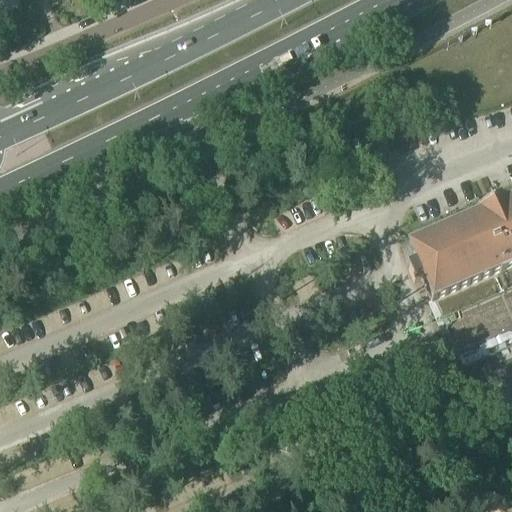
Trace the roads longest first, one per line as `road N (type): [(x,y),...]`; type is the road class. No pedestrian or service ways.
road 1 (primary): [(0,191),(402,0)]
road 2 (primary): [(281,0),(0,134)]
road 3 (unclassified): [(180,0),(0,79)]
